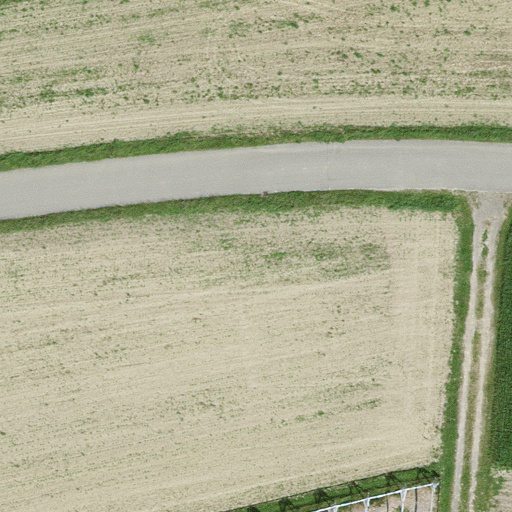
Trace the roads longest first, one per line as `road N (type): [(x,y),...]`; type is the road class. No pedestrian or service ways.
road 1 (unclassified): [(511,174),(268,169),(0,212)]
road 2 (track): [(484,170),(464,511)]
